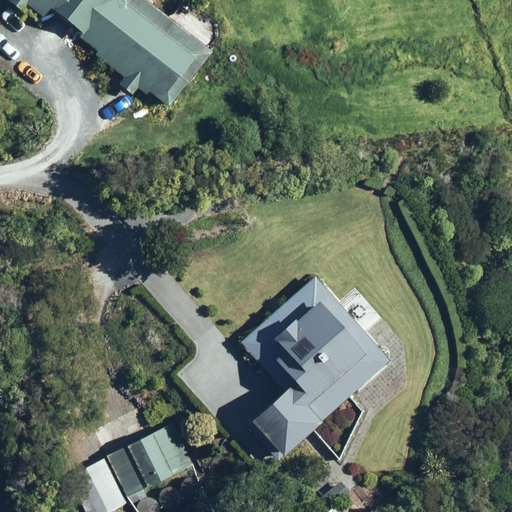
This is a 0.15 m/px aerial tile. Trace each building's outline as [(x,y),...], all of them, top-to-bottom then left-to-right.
[(122,78),(116,85),(129,96),(134,90),(142,96),(145,93),(163,107),(206,53),(139,0),(6,0),(4,3),(17,13),(24,5),(40,18),(44,12),(94,51),(92,53),(122,78)] [(280,391),(243,424),(275,459),(315,424),(316,425),(386,362),(310,277),(237,343),(280,391)] [(65,416),(47,421),(53,443),(70,438),(65,416)] [(169,424),(104,456),(124,498),(127,497),(129,503),(143,496),(140,491),(190,466),(169,424)] [(102,458),(64,476),(80,511),(112,511),(124,506),(102,458)] [(337,482),(318,499),(327,509),(346,493),(337,482)]
